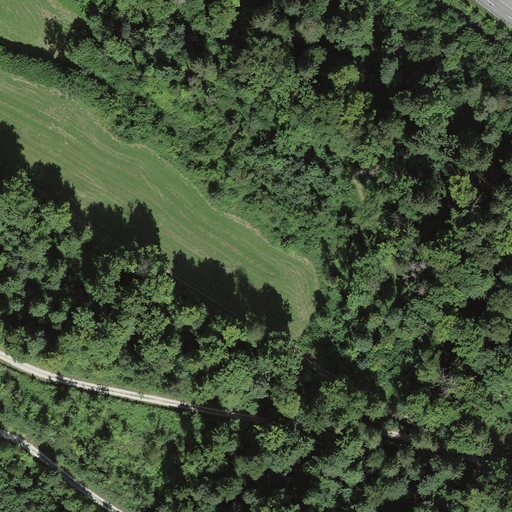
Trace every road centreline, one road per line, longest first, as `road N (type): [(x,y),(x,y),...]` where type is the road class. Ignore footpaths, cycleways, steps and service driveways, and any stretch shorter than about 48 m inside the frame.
road 1 (track): [(459,450),(424,380),(370,219),(330,145),(48,0)]
road 2 (track): [(429,438),(313,375),(218,291),(138,257),(0,167)]
road 3 (track): [(0,355),(107,390),(212,412),(429,438)]
road 4 (track): [(113,511),(0,432)]
